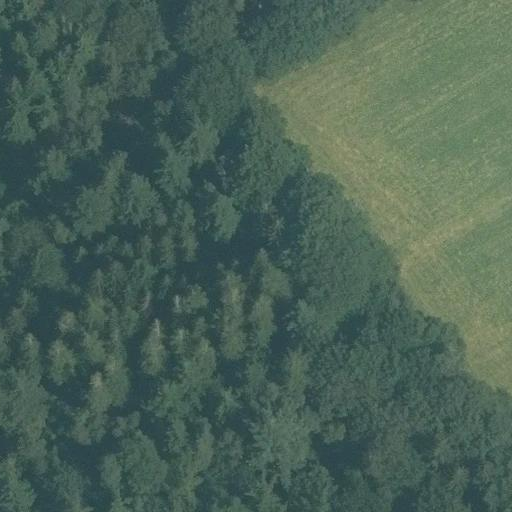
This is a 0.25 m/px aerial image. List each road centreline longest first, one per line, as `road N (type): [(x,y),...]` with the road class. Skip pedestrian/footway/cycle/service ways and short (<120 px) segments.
road 1 (unknown): [(417,511),(273,309),(229,216),(206,83)]
road 2 (unknown): [(0,211),(206,83)]
road 3 (unknown): [(206,83),(350,0)]
road 4 (track): [(180,50),(133,57),(93,39),(57,0)]
